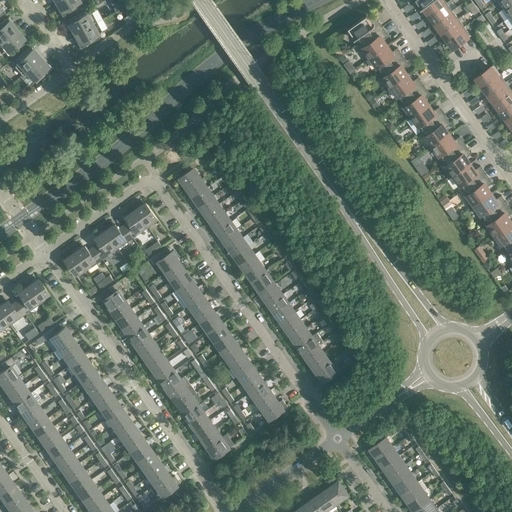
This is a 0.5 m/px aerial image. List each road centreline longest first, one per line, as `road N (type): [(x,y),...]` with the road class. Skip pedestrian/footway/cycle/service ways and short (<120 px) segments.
road 1 (residential): [(336,440),(152,177)]
road 2 (residential): [(226,511),(44,253)]
road 3 (secondary): [(347,209),(200,0)]
road 4 (residential): [(511,175),(390,0)]
road 5 (residential): [(0,121),(70,70),(23,0)]
road 6 (secondary): [(443,328),(347,209)]
road 7 (secondary): [(347,209),(427,339)]
road 8 (residential): [(44,253),(152,177)]
road 9 (residential): [(231,511),(336,440)]
